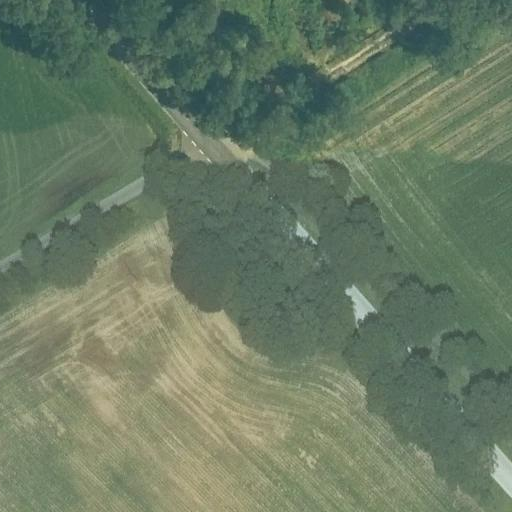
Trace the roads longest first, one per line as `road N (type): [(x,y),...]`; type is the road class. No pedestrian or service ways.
road 1 (tertiary): [(511,481),(209,145)]
road 2 (residential): [(209,145),(0,270)]
road 3 (track): [(429,0),(232,136)]
road 4 (tertiary): [(209,145),(81,0)]
